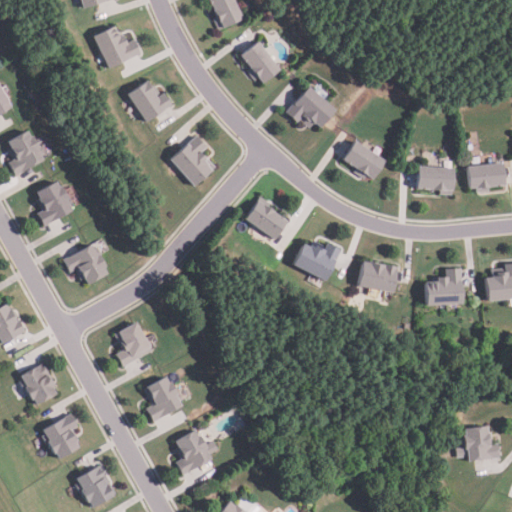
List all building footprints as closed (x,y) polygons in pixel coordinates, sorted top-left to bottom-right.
[(106,0),(82,8),(79,0),(106,0)] [(234,0),(243,17),(218,30),(212,18),(216,17),(207,0),(234,0)] [(139,53),(108,68),(92,35),(113,25),(118,36),(122,35),(126,43),(133,40),(139,53)] [(259,39),(281,68),(262,82),(258,77),(253,80),(245,69),(249,66),(240,54),(259,39)] [(171,104),(145,122),(125,94),(146,80),(151,87),(154,85),(160,94),(162,92),(171,104)] [(0,112),(0,84),(11,106),(0,112)] [(310,85),(335,108),(319,126),(314,122),(308,128),(299,119),(296,122),(286,112),(310,85)] [(15,176),(8,163),(14,159),(4,141),(26,129),(43,160),(15,176)] [(214,168),(193,186),(169,158),(195,135),(206,147),(201,152),(214,168)] [(385,160),(372,178),(367,175),(364,179),(353,171),(356,167),(343,159),(356,140),(385,160)] [(505,162),(507,184),(489,185),(490,191),(477,192),(477,187),(470,187),(468,165),(505,162)] [(453,166),(452,194),(440,194),(440,189),(417,188),(418,164),(453,166)] [(43,226),(36,213),(43,209),(33,192),(56,180),(72,210),(43,226)] [(276,240),(245,218),(258,199),(289,221),(276,240)] [(106,271),(85,284),(76,268),(69,272),(61,259),(89,242),(106,271)] [(339,250),(324,282),(291,266),(301,244),(308,247),(308,245),(314,248),(315,246),(322,249),(326,243),(339,250)] [(392,291),(358,285),(362,260),(397,266),(392,291)] [(511,297),(488,300),(485,276),(500,274),(500,271),(504,271),(504,263),(511,262),(511,297)] [(462,303),(427,305),(425,281),(436,280),(436,276),(444,276),(444,268),(460,267),(462,303)] [(24,331),(1,343),(0,341),(0,305),(5,303),(8,308),(10,307),(17,321),(18,320),(24,331)] [(150,351),(120,367),(114,355),(121,351),(112,334),(134,322),(150,351)] [(42,362),(55,385),(52,387),(56,394),(37,404),(33,398),(31,399),(25,389),(23,390),(19,382),(23,380),(19,375),(42,362)] [(181,406),(152,423),(144,410),(151,405),(142,389),(164,376),(181,406)] [(70,413),(78,428),(71,432),(79,446),(59,457),(55,451),(53,452),(48,444),(46,445),(41,436),(45,433),(42,429),(70,413)] [(499,458),(468,461),(467,456),(455,457),(454,448),(463,447),(462,435),(464,435),(463,427),(486,425),(486,432),(489,432),(491,444),(498,443),(499,458)] [(212,442),(217,450),(207,455),(210,460),(180,475),(174,463),(180,460),(171,442),(195,430),(203,446),(212,442)] [(99,464),(116,494),(92,507),(89,502),(88,502),(81,490),(79,491),(75,484),(79,482),(76,478),(99,464)] [(218,511),(228,501),(234,506),(235,504),(244,511),(218,511)]
